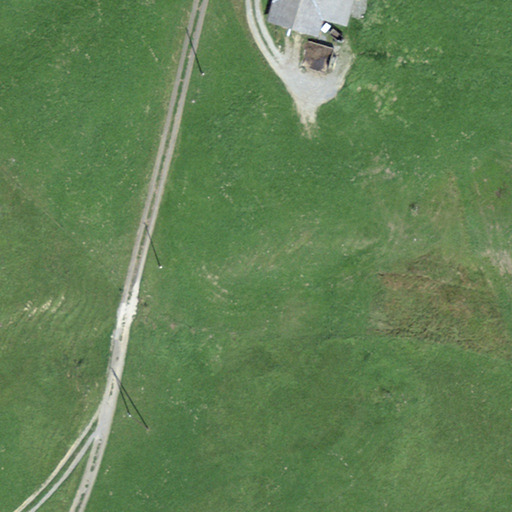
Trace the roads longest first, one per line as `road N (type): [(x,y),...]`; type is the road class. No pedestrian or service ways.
road 1 (track): [(74,511),(202,0)]
road 2 (track): [(21,511),(99,416)]
